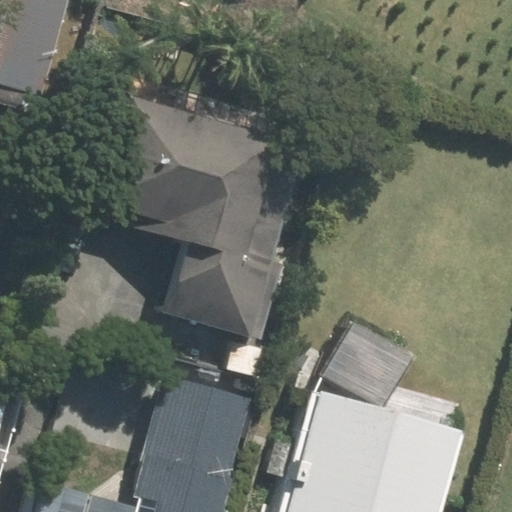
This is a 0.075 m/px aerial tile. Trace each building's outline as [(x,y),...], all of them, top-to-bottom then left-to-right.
[(62,0),(0,0),(0,87),(40,96),(62,0)] [(75,72),(55,189),(180,211),(160,322),(250,337),(290,109),(75,72)] [(0,393),(11,355),(0,351),(0,393)] [(210,511),(243,382),(166,363),(130,504),(26,479),(17,511),(210,511)] [(434,511),(459,419),(302,377),(265,511),(434,511)]
